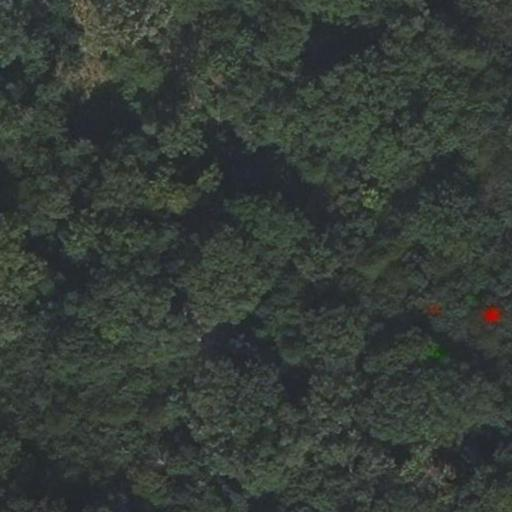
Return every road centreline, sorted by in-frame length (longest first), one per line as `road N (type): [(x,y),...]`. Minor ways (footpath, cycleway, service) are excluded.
road 1 (track): [(511,511),(227,333),(124,495)]
road 2 (track): [(397,0),(341,163),(227,333)]
